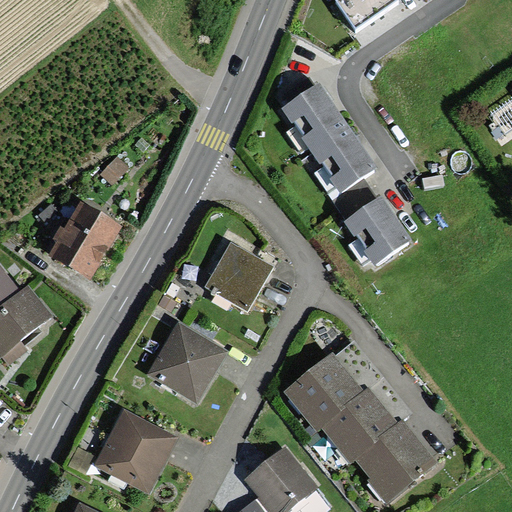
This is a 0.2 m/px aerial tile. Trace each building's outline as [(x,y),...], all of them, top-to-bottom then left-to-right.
[(402,8),(398,0),(340,0),(355,31),(402,8)] [(306,149),(310,156),(348,130),(319,88),(282,113),(294,131),(288,135),(300,153),(306,149)] [(506,133),(511,128),(511,100),(493,114),(506,133)] [(377,173),(348,130),(310,156),(320,171),(315,174),(329,196),(338,190),(342,197),(377,173)] [(100,178),(115,190),(131,169),(117,158),(100,178)] [(357,242),(349,248),(363,267),(370,261),(376,270),(412,245),(383,203),(347,228),(357,242)] [(52,206),(39,216),(45,223),(57,213),(52,206)] [(49,259),(91,283),(121,230),(79,206),(49,259)] [(231,243),(204,288),(249,315),(276,271),(231,243)] [(0,311),(21,295),(1,270),(0,270),(0,311)] [(29,289),(21,295),(0,311),(0,362),(2,366),(46,332),(44,329),(54,321),(29,289)] [(149,379),(198,407),(227,356),(178,328),(149,379)] [(334,359),(286,397),(318,436),(323,432),(345,414),(343,412),(364,396),(334,359)] [(377,445),(398,428),(370,392),(364,396),(343,412),(345,414),(323,432),(350,468),(356,464),(378,446),(377,445)] [(94,470),(149,498),(178,443),(123,414),(94,470)] [(378,446),(356,464),(370,481),(368,483),(387,507),(437,466),(403,424),(398,428),(377,445),(378,446)] [(246,482),(259,499),(257,500),(266,511),(289,511),(318,489),(286,450),(246,482)] [(266,511),(257,500),(242,511),(266,511)]
